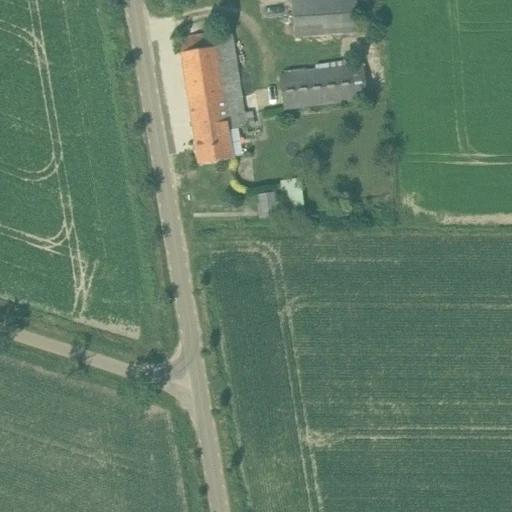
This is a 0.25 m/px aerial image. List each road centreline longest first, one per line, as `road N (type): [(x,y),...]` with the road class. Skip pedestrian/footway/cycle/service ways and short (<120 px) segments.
road 1 (tertiary): [(198,386),(136,0)]
road 2 (unclassified): [(198,386),(0,328)]
road 3 (tertiary): [(219,511),(198,386)]
